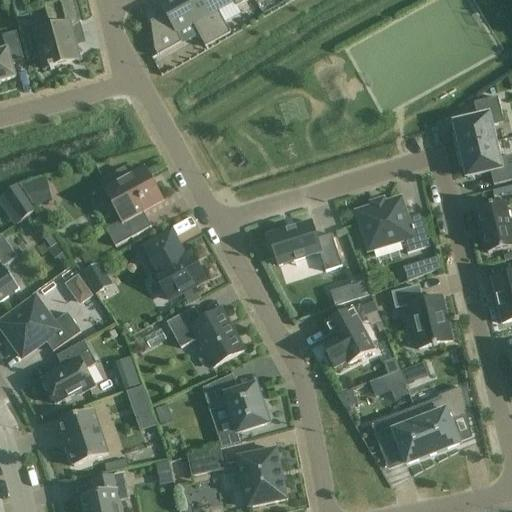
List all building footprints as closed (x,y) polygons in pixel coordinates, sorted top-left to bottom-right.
[(49,31),(36,34),(46,74),(51,73),(52,74),(56,73),(55,72),(71,67),(79,59),(71,31),(81,24),(74,0),(67,0),(42,7),(49,31)] [(218,42),(195,0),(164,0),(162,1),(163,3),(159,5),(165,16),(151,24),(155,53),(158,58),(182,44),(177,35),(193,26),(206,49),(218,42)] [(195,0),(218,42),(231,35),(219,13),(234,3),(237,8),(250,1),(249,0),(195,0)] [(7,53),(0,54),(0,84),(1,84),(16,80),(11,64),(24,61),(17,34),(3,37),(7,53)] [(478,120),(454,125),(457,138),(454,139),(457,151),(460,150),(461,153),(496,144),(492,128),(504,125),(498,99),(475,105),(478,120)] [(462,155),(458,156),(461,168),(464,167),(467,180),(491,174),(494,187),(511,182),(511,158),(511,157),(500,160),(496,144),(461,153),(462,155)] [(125,171),(102,184),(107,192),(106,193),(123,223),(107,232),(116,249),(144,234),(135,218),(163,203),(145,171),(130,180),(125,171)] [(45,180),(20,188),(34,208),(51,202),(45,180)] [(24,197),(10,206),(22,222),(35,213),(24,197)] [(421,218),(410,222),(403,199),(388,204),(387,200),(370,205),(371,209),(354,214),(368,258),(405,246),(409,258),(431,251),(421,218)] [(511,232),(505,204),(478,210),(488,255),(511,249),(511,232)] [(38,232),(47,226),(40,217),(32,223),(38,232)] [(311,224),(270,237),(279,268),(320,255),(326,274),(342,268),(332,236),(317,241),(311,224)] [(156,242),(144,249),(157,274),(155,275),(169,302),(182,294),(193,288),(206,281),(191,255),(181,261),(176,251),(180,249),(171,234),(156,242)] [(0,304),(20,291),(4,269),(18,259),(2,237),(0,238),(0,304)] [(71,261),(64,251),(56,257),(62,266),(71,261)] [(416,279),(441,269),(438,259),(412,266),(416,279)] [(78,260),(73,264),(80,275),(86,271),(78,260)] [(97,295),(113,286),(101,264),(84,273),(97,295)] [(502,326),(511,323),(511,276),(492,281),(495,295),(502,326)] [(82,305),(92,298),(78,278),(68,286),(82,305)] [(193,288),(182,294),(189,307),(200,300),(193,288)] [(420,290),(393,298),(397,313),(409,309),(419,354),(453,343),(442,299),(423,304),(420,290)] [(36,299),(0,324),(0,328),(16,351),(23,360),(46,344),(53,354),(81,334),(68,315),(54,325),(36,299)] [(231,327),(222,311),(201,323),(194,310),(167,325),(181,350),(198,342),(213,370),(245,353),(236,336),(234,337),(229,329),(230,328),(231,327)] [(348,364),(350,367),(376,353),(352,311),(326,325),(333,338),(332,339),(321,345),(335,371),(348,364)] [(58,373),(43,381),(57,406),(78,395),(79,397),(95,389),(86,372),(96,366),(84,344),(58,358),(64,369),(58,373)] [(396,361),(384,365),(389,377),(400,373),(396,361)] [(424,367),(401,375),(406,386),(428,377),(424,367)] [(389,377),(368,385),(374,400),(391,394),(395,404),(410,398),(406,386),(401,375),(400,373),(389,377)] [(269,426),(261,403),(263,402),(259,391),(258,391),(257,388),(239,393),(233,377),(203,391),(210,413),(229,407),(238,436),(269,426)] [(130,403),(142,399),(137,386),(125,390),(130,403)] [(415,409),(433,457),(436,456),(436,455),(447,451),(448,451),(450,451),(450,450),(459,446),(450,424),(467,417),(461,389),(439,398),(440,402),(416,411),(415,409)] [(157,427),(149,406),(133,411),(141,433),(157,427)] [(167,407),(155,411),(160,426),(172,422),(167,407)] [(372,426),(371,426),(378,446),(382,455),(400,448),(407,466),(407,467),(417,463),(419,463),(419,462),(430,458),(433,457),(415,409),(414,410),(415,412),(373,428),(372,426)] [(93,412),(59,424),(66,444),(74,469),(108,457),(93,412)] [(224,465),(221,450),(188,459),(192,479),(225,472),(224,465)] [(277,451),(238,459),(249,510),(288,502),(277,451)] [(112,465),(104,467),(106,474),(114,473),(129,469),(127,462),(112,465)] [(95,495),(82,498),(84,511),(121,511),(120,503),(129,501),(124,476),(93,483),(95,495)]
